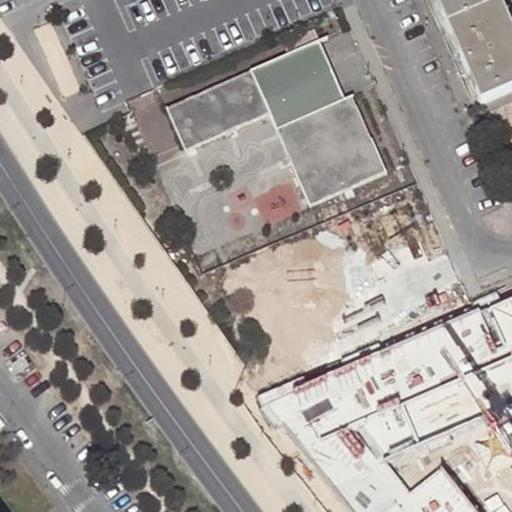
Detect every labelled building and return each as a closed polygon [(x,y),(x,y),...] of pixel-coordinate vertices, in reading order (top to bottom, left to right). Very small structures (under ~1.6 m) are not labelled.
[(511,0),(432,0),(478,106),(511,91),(511,34),(497,0),(511,0)] [(284,46),(288,55),(165,109),(183,149),(268,114),(307,205),(384,174),(371,141),(369,142),(349,97),(343,100),(313,33),(284,46)] [(305,264),(331,325),(431,283),(404,222),(305,264)] [(421,481),(450,468),(465,462),(475,485),(483,505),(511,491),(511,404),(450,431),(453,438),(410,457),(366,358),(315,380),(373,511),(425,490),(421,481)] [(391,511),(410,511),(475,485),(465,462),(450,468),(456,480),(390,508),(391,511)]
